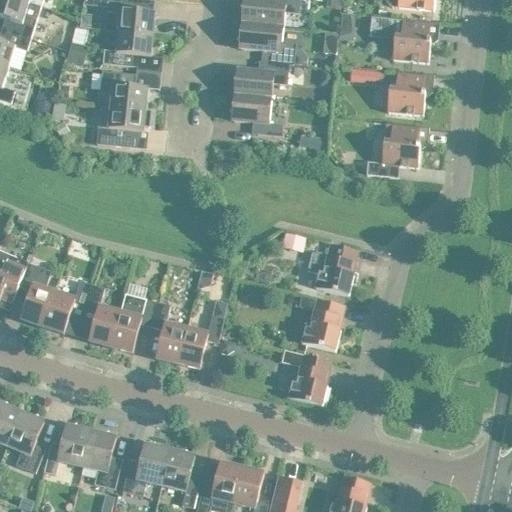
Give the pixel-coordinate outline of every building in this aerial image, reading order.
[(30,41),(34,28),(40,9),(12,0),(0,0),(0,19),(10,22),(6,33),(30,41)] [(12,0),(40,9),(41,8),(42,0),(12,0)] [(118,33),(153,37),(155,14),(143,13),(144,1),(132,0),(107,0),(107,13),(120,14),(118,33)] [(242,25),(283,29),(284,14),(298,15),(299,0),(272,0),(272,3),(244,0),(242,25)] [(384,0),(385,2),(387,5),(389,7),(391,9),(433,13),(434,0),(384,0)] [(392,61),(428,65),(430,44),(432,44),(435,41),(437,26),(439,26),(439,25),(402,21),(400,40),(394,39),(392,61)] [(264,64),(293,67),(307,68),(307,60),(295,46),(281,44),(283,29),(242,25),(239,50),(267,53),(266,64),(264,63),(264,64)] [(340,25),(339,41),(352,43),(354,27),(340,25)] [(0,66),(8,69),(15,49),(26,53),(30,41),(6,33),(3,44),(0,43),(0,66)] [(118,33),(116,53),(104,52),(102,66),(136,69),(137,57),(151,59),(153,37),(118,33)] [(71,44),(66,64),(82,68),(88,48),(83,47),(71,44)] [(235,97),(271,101),(272,85),(287,87),(289,66),(307,68),(293,67),(264,64),(263,75),(237,72),(235,97)] [(8,69),(0,66),(0,101),(10,105),(14,93),(2,89),(8,69)] [(351,70),(350,83),(365,84),(365,82),(366,71),(351,70)] [(110,109),(145,112),(147,90),(134,89),(135,76),(101,73),(99,93),(111,94),(110,109)] [(387,114),(423,118),(425,96),(427,96),(430,93),(432,78),(434,79),(434,77),(391,73),(387,114)] [(60,87),(58,98),(68,99),(69,88),(60,87)] [(271,101),(235,97),(232,122),(257,125),(256,136),(281,138),(282,127),(268,125),(271,101)] [(38,104),(34,116),(47,119),(50,108),(38,104)] [(155,113),(145,112),(110,109),(100,108),(96,146),(129,149),(130,142),(139,143),(140,134),(143,134),(143,129),(153,130),(155,113)] [(221,122),(219,133),(237,137),(240,126),(221,122)] [(63,123),(54,128),(60,138),(69,133),(63,123)] [(367,164),(366,176),(398,179),(399,168),(417,170),(420,148),(421,149),(425,146),(426,131),(428,131),(429,130),(386,125),(382,165),(367,164)] [(313,138),(312,151),(324,152),(326,140),(313,138)] [(285,234),(281,249),(302,254),(306,239),(285,234)] [(315,290),(348,298),(354,276),(350,275),(352,264),(355,265),(358,253),(330,246),(323,275),(319,274),(315,290)] [(0,301),(11,306),(19,289),(28,265),(16,261),(0,254),(0,301)] [(19,289),(31,293),(21,321),(42,328),(54,294),(45,291),(51,273),(39,269),(28,265),(19,289)] [(42,328),(63,335),(73,307),(85,311),(92,287),(80,283),(74,301),(54,294),(42,328)] [(85,311),(97,314),(89,343),(111,349),(120,314),(119,314),(99,308),(104,290),(92,287),(85,311)] [(111,349),(132,355),(140,326),(151,329),(158,305),(124,296),(119,314),(120,314),(111,349)] [(302,345),(335,353),(340,331),(336,330),(339,319),(342,320),(345,308),(303,298),(300,309),(314,313),(310,330),(305,329),(302,345)] [(215,302),(212,318),(223,320),(227,305),(215,302)] [(158,305),(151,329),(163,331),(156,360),(178,366),(186,331),(165,326),(170,307),(158,305)] [(186,331),(178,366),(199,371),(206,342),(218,345),(223,320),(212,318),(207,336),(186,331)] [(222,341),(219,354),(227,356),(233,352),(235,344),(222,341)] [(331,363),(286,352),(283,365),(300,369),(296,385),(292,384),(288,400),(322,408),(327,386),(323,385),(326,374),(328,375),(331,363)] [(20,415),(0,406),(0,445),(7,448),(20,415)] [(20,415),(7,448),(21,454),(16,467),(35,475),(44,452),(34,448),(44,424),(20,415)] [(58,463),(82,469),(91,434),(66,428),(60,452),(50,450),(44,474),(55,477),(58,463)] [(91,434),(82,469),(97,472),(94,486),(114,491),(120,467),(109,464),(115,439),(91,434)] [(146,484),(161,488),(169,453),(145,447),(139,471),(128,469),(122,493),(143,498),(146,484)] [(169,453),(161,488),(185,493),(182,507),(193,510),(199,486),(188,483),(194,458),(169,453)] [(211,511),(231,511),(233,505),(241,470),(220,465),(213,494),(202,491),(196,511),(209,511),(210,511),(211,511)] [(241,470),(233,505),(254,510),(253,511),(266,511),(267,507),(256,504),(263,475),(241,470)] [(371,485),(343,478),(336,507),(331,506),(329,511),(365,511),(366,508),(362,507),(365,496),(368,497),(371,485)] [(294,511),(302,484),(278,479),(270,511),(294,511)] [(101,511),(111,511),(115,499),(105,497),(101,511)] [(22,498),(18,508),(27,511),(30,511),(34,503),(22,498)]
